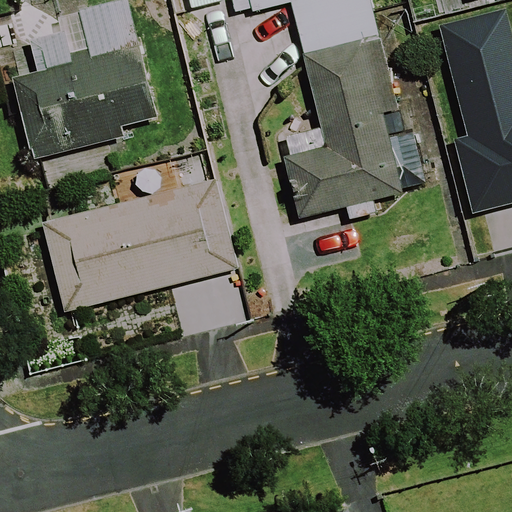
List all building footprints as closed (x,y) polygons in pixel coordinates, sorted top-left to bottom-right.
[(308,57),(383,39),(373,0),(236,0),(240,16),(295,3),(308,57)] [(163,129),(129,2),(62,20),(67,38),(36,46),(45,78),(18,85),(39,162),(163,129)] [(511,58),(501,61),(491,23),(442,35),(476,176),(511,167),(511,58)] [(383,39),(308,57),(331,151),(291,161),(305,219),(354,207),(357,219),(408,207),(385,113),(399,110),(383,39)] [(232,271),(210,184),(50,225),(72,312),(232,271)]
